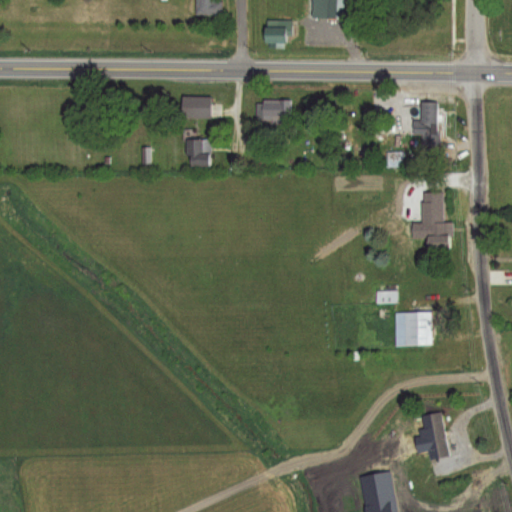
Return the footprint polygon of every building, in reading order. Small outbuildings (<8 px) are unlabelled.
[(196,0),(197,15),(221,15),(220,0),(196,0)] [(346,0),(326,0),(327,19),(347,19),(346,0)] [(286,35),(291,35),(291,20),(265,20),(265,47),(285,47),(286,35)] [(182,118),(210,118),(210,97),(182,97),(182,118)] [(290,123),(290,100),(256,100),(256,123),(290,123)] [(438,102),(421,102),(421,121),(413,121),(413,136),(422,136),(422,150),(438,150),(438,102)] [(187,140),(187,166),(210,166),(210,140),(187,140)] [(452,223),(427,223),(427,250),(452,250),(452,223)] [(377,302),(397,302),(397,290),(377,290),(377,302)] [(432,311),(395,311),(395,345),(432,345),(432,311)] [(421,416),(422,425),(416,426),(418,438),(426,437),(429,460),(448,457),(441,413),(421,416)] [(384,511),(406,511),(406,499),(385,499),(384,511)]
